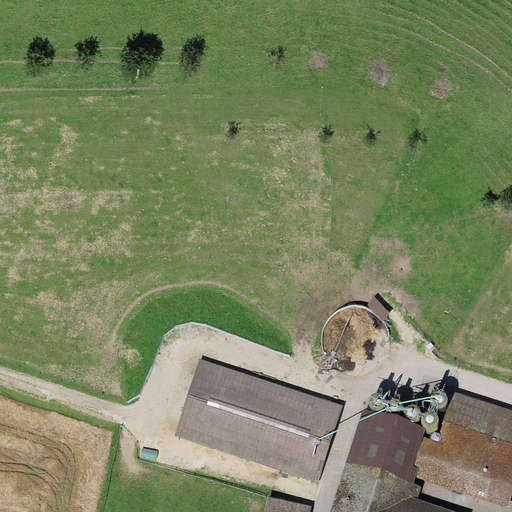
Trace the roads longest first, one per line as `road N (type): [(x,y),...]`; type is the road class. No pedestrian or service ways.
road 1 (track): [(150,421),(178,342),(359,397)]
road 2 (track): [(323,502),(142,442),(150,421)]
road 3 (track): [(150,421),(0,374)]
